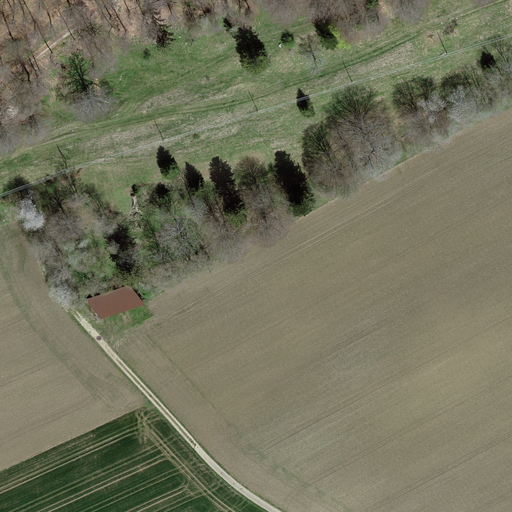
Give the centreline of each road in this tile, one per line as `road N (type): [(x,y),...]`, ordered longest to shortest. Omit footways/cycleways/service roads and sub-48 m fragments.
road 1 (track): [(273,511),(185,440),(67,306)]
road 2 (track): [(0,94),(126,0)]
